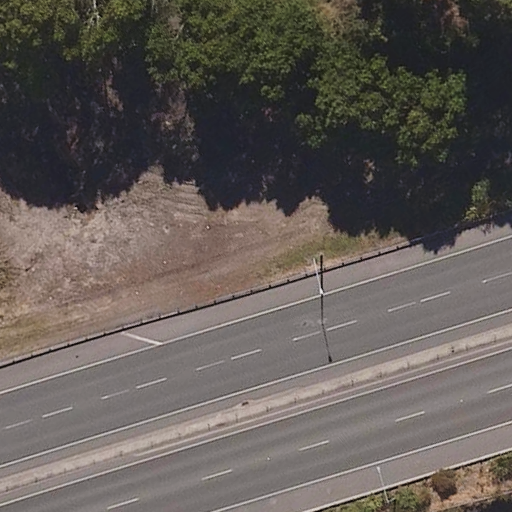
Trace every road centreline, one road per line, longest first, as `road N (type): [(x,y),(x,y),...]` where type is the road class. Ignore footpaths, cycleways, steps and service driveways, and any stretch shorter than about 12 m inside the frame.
road 1 (motorway): [(0,435),(511,277)]
road 2 (motorway): [(511,382),(94,511)]
